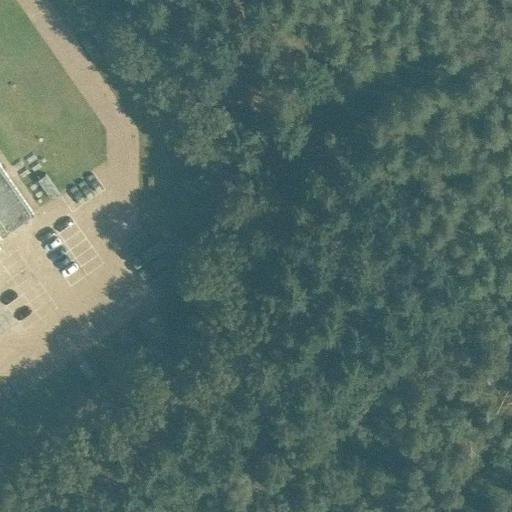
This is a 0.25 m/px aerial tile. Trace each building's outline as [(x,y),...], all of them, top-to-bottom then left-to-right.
[(0,236),(2,236),(0,234),(32,211),(0,164),(1,164),(0,163),(0,236)] [(193,284),(201,295),(212,287),(204,276),(193,284)] [(196,363),(168,323),(157,309),(138,323),(177,377),(196,363)] [(88,358),(100,375),(118,362),(106,345),(88,358)] [(79,364),(89,377),(95,371),(85,359),(79,364)]
